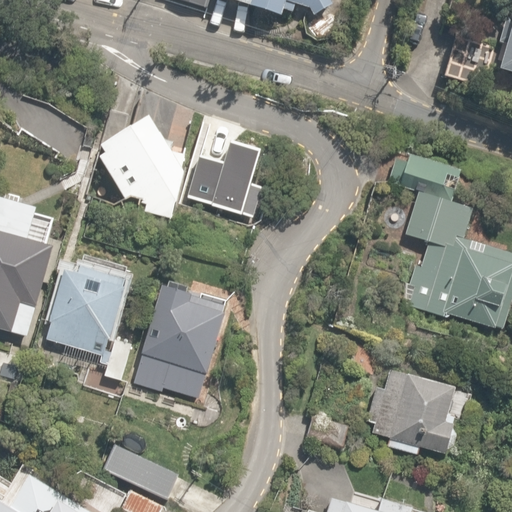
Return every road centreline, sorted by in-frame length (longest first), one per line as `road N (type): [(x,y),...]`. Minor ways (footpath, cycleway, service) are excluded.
road 1 (residential): [(235,511),(255,484),(285,277),(350,173),(338,146),(317,133),(164,90),(133,59),(115,21)]
road 2 (residential): [(115,21),(366,84)]
road 3 (residential): [(366,84),(511,135)]
